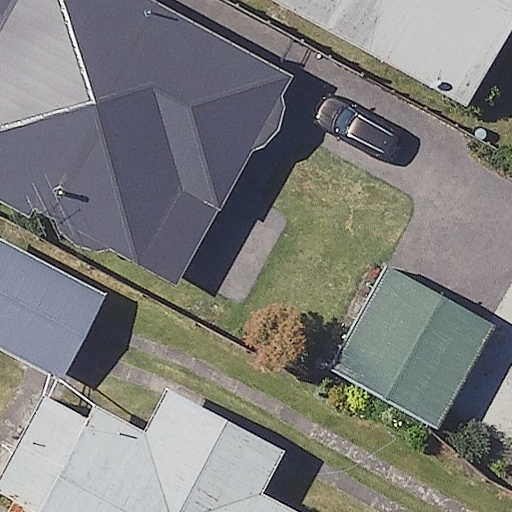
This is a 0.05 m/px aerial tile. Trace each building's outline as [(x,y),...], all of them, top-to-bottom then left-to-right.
[(0,0),(0,186),(182,277),(289,62),(165,0),(0,0)] [(292,0),(459,92),(509,0),(292,0)] [(104,288),(0,234),(0,343),(60,374),(104,288)] [(488,319),(374,258),(319,360),(433,421),(488,319)] [(277,443),(166,385),(143,431),(48,382),(0,475),(0,511),(300,511),(254,488),(277,443)]
